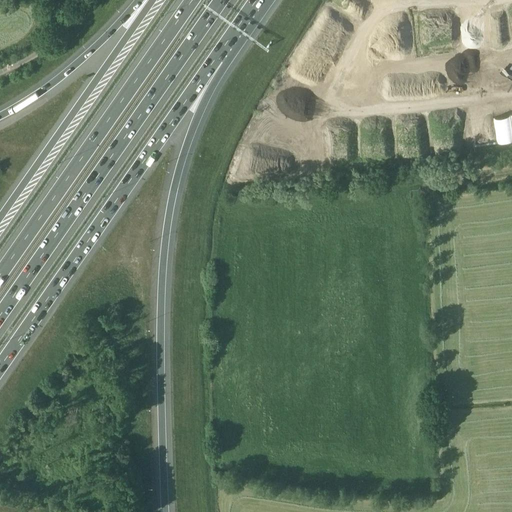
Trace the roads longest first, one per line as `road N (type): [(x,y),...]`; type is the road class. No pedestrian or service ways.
road 1 (motorway): [(164,511),(158,398),(165,234),(214,59)]
road 2 (motorway): [(0,315),(220,0)]
road 3 (motorway): [(0,367),(214,59)]
road 4 (motorway): [(191,0),(0,274)]
road 5 (motorway): [(149,0),(0,217)]
road 6 (motorway): [(143,0),(97,49),(0,115)]
